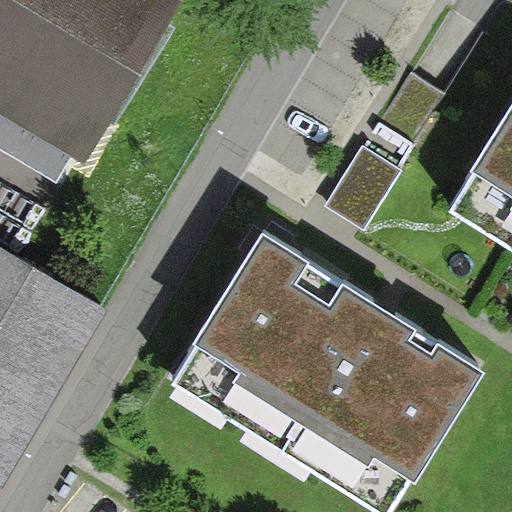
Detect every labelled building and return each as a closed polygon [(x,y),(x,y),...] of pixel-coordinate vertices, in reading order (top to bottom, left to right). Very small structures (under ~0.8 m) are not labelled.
[(0,0),(0,95),(96,153),(188,0),(0,0)] [(511,79),(439,192),(511,238),(511,79)] [(366,146),(329,202),(364,225),(401,170),(366,146)] [(477,351),(259,214),(165,363),(383,500),(477,351)] [(0,224),(0,490),(119,297),(0,224)]
